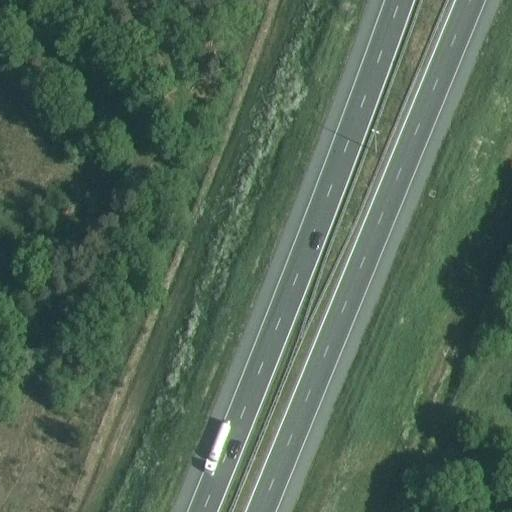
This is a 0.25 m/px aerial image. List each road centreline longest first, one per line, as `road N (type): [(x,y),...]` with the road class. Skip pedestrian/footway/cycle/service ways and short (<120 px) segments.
road 1 (motorway): [(259,511),(470,0)]
road 2 (motorway): [(393,0),(199,511)]
